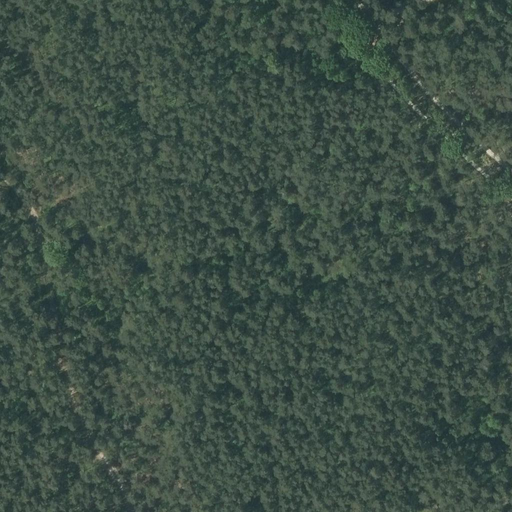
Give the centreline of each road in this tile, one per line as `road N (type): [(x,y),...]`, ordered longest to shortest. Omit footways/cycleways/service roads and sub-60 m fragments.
road 1 (track): [(128,511),(67,396),(35,204),(0,154)]
road 2 (track): [(511,173),(390,48)]
